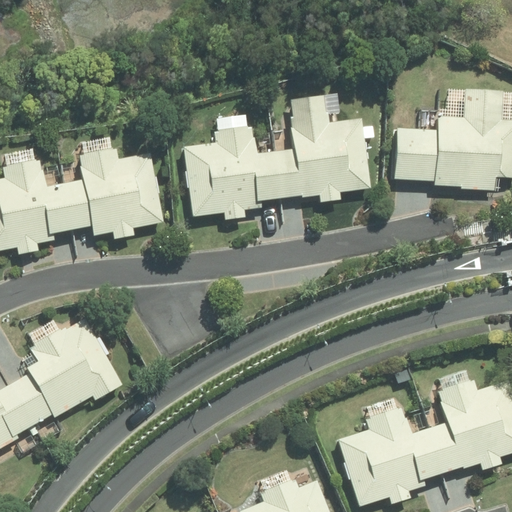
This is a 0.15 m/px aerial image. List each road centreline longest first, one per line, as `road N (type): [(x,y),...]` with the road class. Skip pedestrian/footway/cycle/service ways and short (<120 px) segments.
road 1 (residential): [(40,511),(142,409),(295,319),(425,275),(511,258)]
road 2 (residential): [(511,298),(413,321),(312,360),(182,434),(96,511)]
road 3 (residential): [(442,222),(306,253),(66,278),(0,298)]
